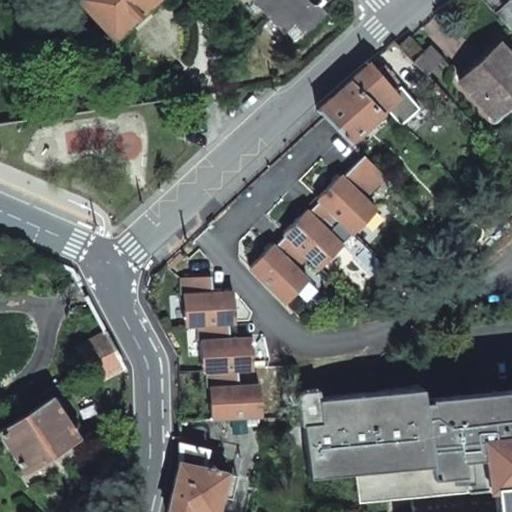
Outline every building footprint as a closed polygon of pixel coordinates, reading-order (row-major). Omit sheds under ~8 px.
[(76,0),(112,39),(154,0),(76,0)] [(255,0),(268,14),(282,0),(255,0)] [(282,0),(268,14),(294,41),(319,17),(306,4),(309,0),(282,0)] [(498,0),(482,0),(494,13),(503,4),(498,0)] [(507,0),(503,4),(494,13),(511,31),(511,3),(509,0),(507,0)] [(408,36),(397,46),(404,53),(425,74),(442,59),(429,46),(423,51),(416,44),(409,38),(408,36)] [(375,58),(384,68),(404,53),(397,46),(393,41),(375,58)] [(511,58),(498,44),(458,81),(492,117),(511,99),(511,58)] [(349,141),(353,146),(359,141),(353,138),(399,97),(369,63),(330,97),(323,104),(316,110),(348,143),(349,141)] [(383,176),(362,155),(341,177),(339,175),(316,198),(318,200),(307,212),(305,210),(282,232),(284,234),(273,246),(271,244),(248,267),(284,302),(306,280),(293,268),(306,256),(318,268),(340,246),(327,233),(340,221),(352,233),(374,211),(361,199),(383,176)] [(0,241),(0,258),(11,264),(19,245),(2,238),(0,241)] [(210,417),(257,414),(257,385),(236,386),(235,369),(250,368),(249,338),(229,339),(227,322),(234,322),(232,292),(211,293),(211,276),(196,277),(180,278),(184,325),(198,324),(201,371),(207,370),(210,417)] [(87,366),(115,349),(105,330),(77,348),(87,366)] [(98,385),(127,367),(115,349),(87,366),(98,385)] [(422,403),(420,386),(318,397),(317,388),(295,390),(299,422),(301,422),(308,476),(352,471),(356,500),(410,494),(411,511),(511,511),(511,430),(505,432),(505,429),(495,421),(483,423),(474,430),(476,435),(456,437),(454,422),(441,415),(431,407),(422,403)] [(0,436),(23,471),(77,435),(52,395),(0,428),(0,436)] [(257,414),(243,415),(245,428),(245,438),(259,437),(257,414)] [(243,415),(224,417),(225,429),(245,428),(243,415)] [(178,461),(165,511),(182,511),(183,510),(191,511),(195,511),(213,511),(217,496),(222,497),(227,472),(215,469),(215,466),(212,466),(213,468),(206,467),(206,465),(201,465),(206,448),(177,442),(178,461)]
